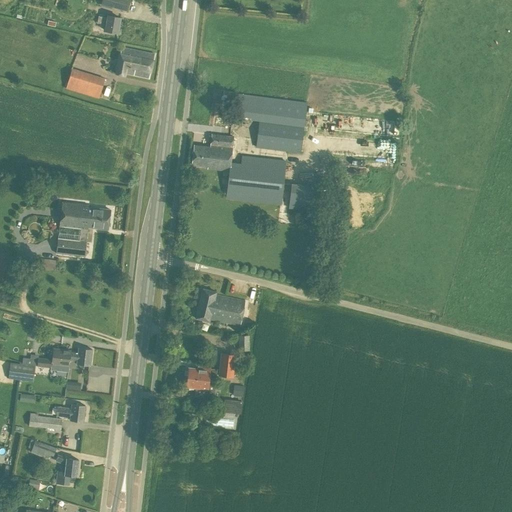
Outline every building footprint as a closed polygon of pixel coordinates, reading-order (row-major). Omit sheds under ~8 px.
[(129,0),(102,0),(102,2),(112,4),(111,8),(126,12),(129,0)] [(118,26),(119,19),(107,16),(107,18),(98,16),(97,23),(106,25),(104,31),(116,33),(117,32),(118,32),(119,27),(118,26)] [(148,79),(153,56),(121,48),(115,73),(124,75),(125,73),(148,79)] [(74,91),(80,71),(71,68),(65,89),(74,91)] [(99,76),(93,97),(98,98),(104,78),(99,76)] [(306,103),(236,93),(236,95),(231,95),(230,106),(235,107),(234,115),(251,117),(250,120),(259,121),(255,148),(300,154),(306,103)] [(230,162),(232,138),(210,136),(209,148),(193,146),(191,165),(207,167),(207,169),(228,171),(225,199),(281,205),(286,160),(241,155),(240,163),(230,162)] [(315,199),(315,182),(291,183),(291,199),(315,199)] [(107,230),(107,227),(109,226),(110,223),(108,222),(110,209),(88,207),(88,206),(62,202),(59,227),(55,253),(84,257),(87,227),(107,230)] [(54,270),(55,260),(40,258),(39,268),(54,270)] [(239,325),(244,301),(215,295),(216,292),(202,289),(196,318),(209,321),(209,319),(239,325)] [(238,351),(249,351),(249,335),(238,335),(238,351)] [(37,366),(50,368),(50,370),(68,372),(69,366),(68,366),(69,361),(77,362),(76,364),(90,366),(92,349),(78,348),(78,352),(71,351),(71,350),(53,348),(52,359),(38,357),(37,366)] [(233,377),(236,355),(220,353),(218,376),(233,377)] [(10,363),(8,379),(33,382),(35,366),(35,365),(22,363),(19,362),(19,364),(10,363)] [(209,377),(215,378),(216,369),(201,367),(201,369),(188,368),(186,386),(195,387),(194,397),(206,398),(209,377)] [(67,381),(66,389),(73,390),(80,391),(81,383),(74,382),(67,381)] [(244,386),(234,385),(232,395),(242,396),(244,386)] [(35,395),(20,394),(19,401),(34,403),(35,395)] [(242,401),(224,399),(223,412),(241,414),(242,401)] [(83,422),(85,405),(71,404),(71,409),(57,407),(56,415),(70,417),(70,421),(83,422)] [(60,430),(62,419),(48,417),(48,415),(29,413),(28,426),(54,429),(54,432),(59,432),(60,430)] [(212,430),(237,432),(237,428),(241,428),(242,415),(224,413),(223,418),(214,417),(212,430)] [(31,439),(28,446),(33,448),(31,452),(48,459),(50,455),(53,456),(56,448),(31,439)] [(78,475),(79,469),(77,469),(78,460),(66,458),(57,454),(54,461),(65,465),(65,471),(56,470),(55,484),(69,485),(70,475),(77,476),(77,475),(78,475)]
